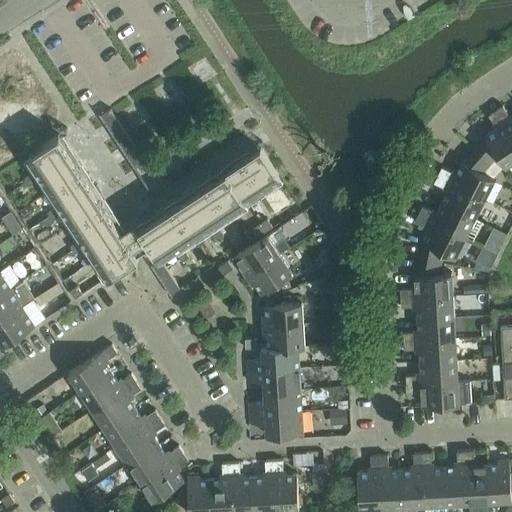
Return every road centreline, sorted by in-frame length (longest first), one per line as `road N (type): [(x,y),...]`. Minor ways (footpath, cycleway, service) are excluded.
road 1 (unclassified): [(387,439),(378,274),(387,224),(435,130),(511,70)]
road 2 (unclassified): [(240,448),(144,304),(0,397)]
road 3 (unclassified): [(240,448),(387,439)]
road 4 (tertiary): [(68,511),(0,401)]
road 5 (unclassified): [(511,432),(387,439)]
